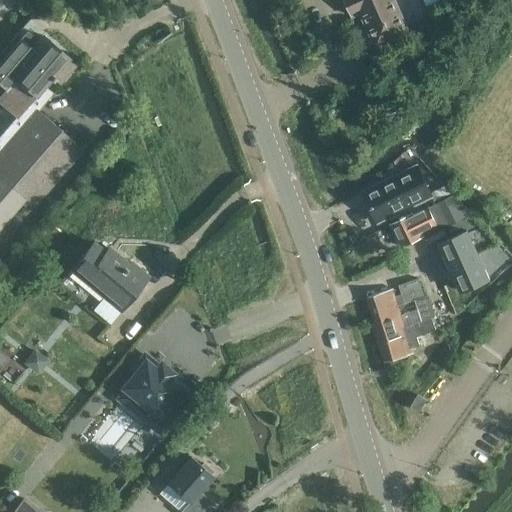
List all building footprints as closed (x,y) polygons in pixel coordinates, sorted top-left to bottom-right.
[(349,0),(355,12),(360,10),(376,47),(409,32),(394,0),(349,0)] [(74,66),(67,60),(68,58),(42,35),(25,55),(14,46),(0,61),(0,83),(5,88),(15,78),(35,96),(50,79),(51,80),(53,77),(60,83),(74,66)] [(35,96),(15,78),(5,88),(0,83),(0,102),(17,117),(35,96)] [(33,206),(82,150),(37,110),(0,152),(0,227),(24,199),(33,206)] [(418,167),(364,193),(378,220),(431,194),(418,167)] [(460,214),(452,198),(433,207),(441,224),(460,214)] [(426,223),(420,210),(412,213),(419,226),(426,223)] [(423,236),(419,226),(412,213),(391,224),(402,247),(423,236)] [(467,230),(440,243),(451,267),(478,255),(467,230)] [(120,309),(148,275),(131,261),(128,264),(108,248),(105,252),(93,243),(71,269),(120,309)] [(478,255),(451,267),(462,291),(489,279),(478,255)] [(426,296),(420,278),(398,284),(401,293),(396,295),(398,304),(426,296)] [(398,304),(396,295),(393,288),(367,296),(376,322),(402,314),(398,304)] [(432,316),(427,299),(417,303),(422,319),(432,316)] [(408,333),(405,325),(402,314),(376,322),(373,323),(379,343),(408,333)] [(417,335),(436,329),(432,317),(405,325),(408,333),(412,347),(420,345),(417,335)] [(414,353),(412,347),(408,333),(379,343),(385,362),(414,353)] [(25,360),(39,371),(50,357),(36,345),(25,360)] [(135,373),(124,387),(168,424),(188,399),(186,397),(185,398),(177,392),(178,391),(176,390),(181,384),(170,376),(171,375),(172,373),(170,372),(162,365),(160,363),(159,365),(158,366),(144,354),(132,370),(135,373)] [(419,412),(427,399),(418,394),(411,406),(419,412)] [(189,503),(213,475),(191,456),(167,484),(189,503)] [(39,511),(24,498),(11,511),(39,511)]
